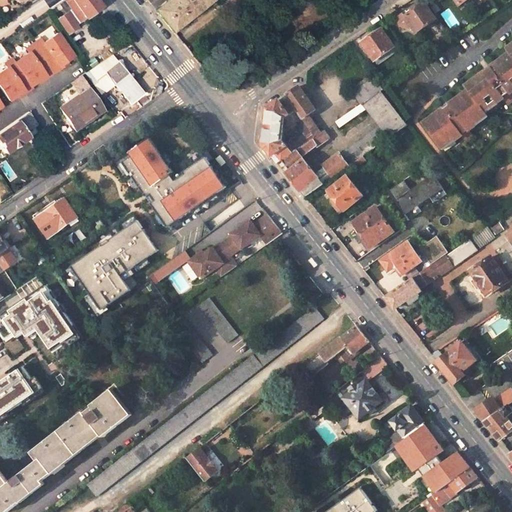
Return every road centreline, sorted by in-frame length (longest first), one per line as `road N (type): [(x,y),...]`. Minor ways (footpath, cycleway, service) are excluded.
road 1 (primary): [(218,120),(511,485)]
road 2 (unknown): [(366,304),(112,504),(78,511)]
road 3 (residential): [(0,212),(188,83)]
road 4 (residential): [(218,120),(394,0)]
